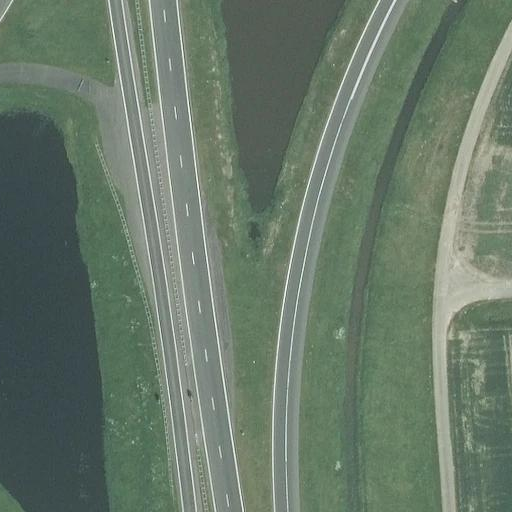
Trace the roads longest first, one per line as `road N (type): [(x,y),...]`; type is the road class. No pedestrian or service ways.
road 1 (motorway): [(282,511),(280,374),(304,220),(357,62),(388,0)]
road 2 (trunk): [(115,0),(186,511)]
road 3 (trunk): [(228,511),(162,0)]
